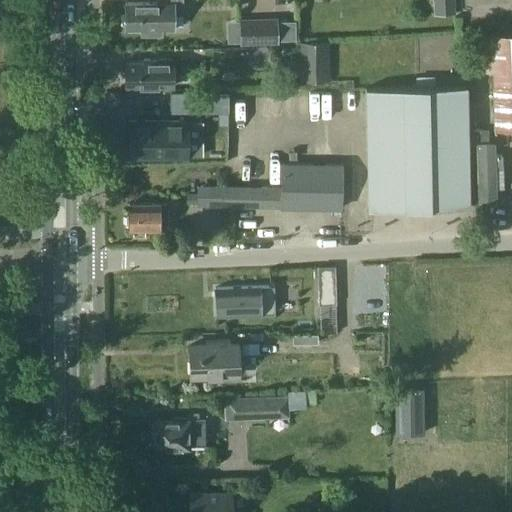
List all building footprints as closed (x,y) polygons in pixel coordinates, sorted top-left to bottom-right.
[(156,0),(157,2),(125,2),(125,28),(140,28),(140,35),(162,35),(162,28),(173,28),(173,15),(182,15),(182,9),(182,0),(156,0)] [(456,13),(455,2),(433,4),(434,15),(456,13)] [(277,18),(239,19),(240,45),(278,44),(277,18)] [(492,70),(493,81),(494,130),(511,128),(511,29),(487,31),(487,41),(471,42),(472,70),(492,70)] [(300,42),(300,81),(330,81),(330,42),(300,42)] [(143,61),(125,61),(126,87),(159,86),(159,85),(169,85),(169,59),(158,59),(143,59),(143,61)] [(368,210),(429,208),(469,207),(467,86),(365,88),(368,210)] [(217,123),(227,122),(227,112),(227,92),(168,92),(168,113),(217,112),(217,123)] [(187,155),(187,122),(187,121),(129,121),(129,156),(187,156),(187,155)] [(282,163),(281,207),(341,208),(342,164),(282,163)] [(226,186),(225,206),(261,207),(261,186),(226,186)] [(129,229),(145,229),(168,229),(167,203),(160,203),(159,203),(129,202),(129,214),(126,216),(126,223),(129,225),(129,229)] [(259,286),(215,288),(216,316),(260,314),(259,286)] [(213,344),(189,344),(190,376),(238,375),(237,343),(228,343),(228,338),(213,338),(213,344)] [(395,433),(423,431),(423,422),(433,422),(432,400),(421,400),(421,395),(419,395),(419,384),(399,385),(399,396),(395,396),(395,411),(394,411),(395,433)] [(289,396),(226,399),(226,419),(290,416),(289,396)] [(155,432),(152,435),(152,442),(155,444),(155,447),(174,447),(173,449),(183,449),(183,446),(188,446),(188,445),(205,445),(204,418),(188,418),(188,417),(174,417),(173,420),(155,420),(155,432)] [(231,511),(232,491),(189,491),(189,511),(231,511)]
